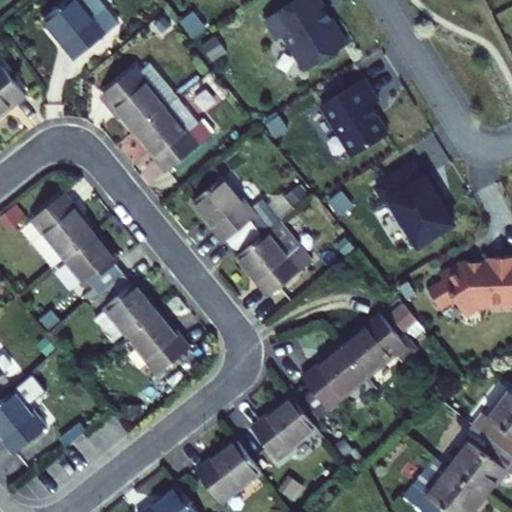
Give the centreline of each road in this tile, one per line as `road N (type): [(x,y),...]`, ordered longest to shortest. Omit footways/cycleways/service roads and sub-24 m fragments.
road 1 (residential): [(0,184),(54,145),(88,150),(241,342),(233,382),(72,511)]
road 2 (residential): [(511,148),(473,149),(379,0)]
